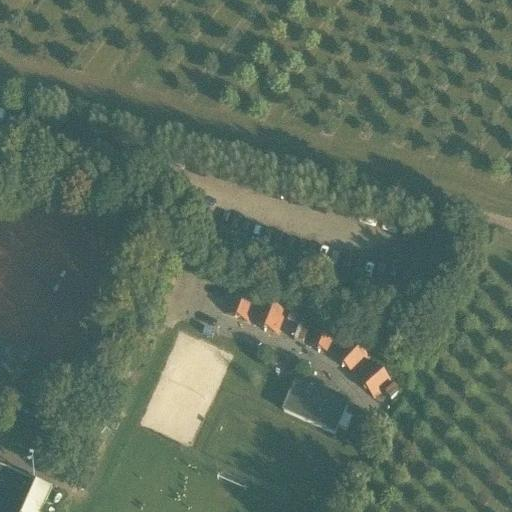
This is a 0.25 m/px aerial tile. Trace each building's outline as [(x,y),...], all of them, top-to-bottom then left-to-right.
[(224,315),(249,325),(258,302),(232,292),(224,315)] [(252,326),(278,336),(287,313),(261,303),(252,326)] [(287,322),(295,325),(297,318),(290,315),(287,322)] [(294,342),(303,346),(312,323),(302,320),(294,342)] [(305,347),(331,357),(340,335),(315,324),(305,347)] [(333,359),(354,378),(370,360),(350,341),(333,359)] [(0,384),(8,388),(23,354),(0,343),(0,384)] [(356,380),(374,401),(392,386),(374,365),(356,380)] [(283,413),(334,436),(337,428),(343,416),(347,408),(296,385),(283,413)] [(384,395),(391,402),(400,394),(393,387),(384,395)] [(351,420),(343,416),(337,428),(346,432),(351,420)] [(43,511),(52,493),(36,485),(23,511),(43,511)]
